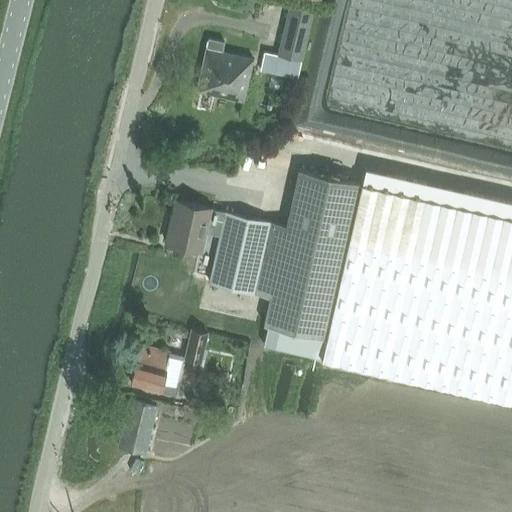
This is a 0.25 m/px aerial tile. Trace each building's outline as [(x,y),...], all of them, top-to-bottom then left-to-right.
[(280,54),(302,59),(313,9),(292,4),(280,54)] [(210,38),(199,81),(196,91),(242,102),(252,59),(222,51),(224,41),(210,38)] [(259,69),(297,78),(301,59),(264,51),(259,69)] [(261,324),(325,339),(360,183),(295,168),(282,225),(269,223),(254,292),(268,295),(261,324)] [(325,339),(320,358),(385,373),(510,401),(511,391),(511,217),(425,197),(360,183),(325,339)] [(173,201),(162,242),(197,250),(202,229),(217,233),(222,212),(173,201)] [(207,282),(254,292),(269,223),(222,212),(217,233),(207,282)] [(208,333),(191,328),(184,356),(186,356),(185,357),(201,361),(208,333)] [(176,395),(185,357),(186,356),(184,356),(167,352),(167,353),(140,347),(132,383),(159,389),(159,390),(176,395)] [(119,445),(146,452),(157,404),(129,398),(119,445)]
